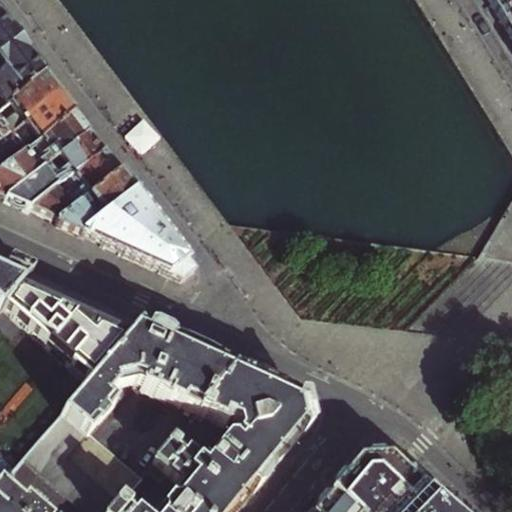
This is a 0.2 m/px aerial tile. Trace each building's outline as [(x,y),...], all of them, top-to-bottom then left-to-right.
[(511,0),(486,0),(507,32),(511,39),(511,0)] [(0,77),(26,55),(10,34),(0,20),(0,77)] [(36,67),(26,55),(0,77),(0,101),(7,111),(10,108),(44,78),(36,67)] [(51,87),(44,78),(10,108),(17,116),(2,128),(10,138),(58,97),(51,87)] [(65,106),(58,97),(10,138),(25,157),(74,117),(65,106)] [(25,157),(0,178),(0,203),(4,205),(5,202),(6,202),(89,137),(82,128),(74,117),(25,157)] [(0,125),(0,178),(25,157),(10,138),(2,128),(0,125)] [(5,202),(4,205),(18,212),(29,217),(33,214),(104,157),(96,147),(89,137),(6,202),(5,202)] [(104,157),(33,214),(46,220),(58,226),(90,202),(120,178),(112,167),(104,157)] [(127,187),(120,178),(90,202),(58,226),(56,228),(69,234),(81,240),(105,222),(135,197),(127,187)] [(195,274),(135,197),(105,222),(81,240),(129,262),(180,285),(195,274)] [(0,267),(0,315),(1,314),(30,281),(0,267)] [(42,287),(30,281),(1,314),(88,389),(138,331),(124,324),(99,313),(61,295),(42,287)] [(138,331),(88,389),(69,411),(64,417),(88,438),(67,462),(118,507),(139,482),(89,438),(132,389),(181,411),(181,409),(197,416),(233,374),(213,365),(190,354),(151,337),(138,331)] [(240,511),(276,470),(308,431),(302,406),(233,374),(197,416),(228,430),(230,424),(238,428),(240,438),(235,445),(226,445),(202,474),(169,448),(147,473),(160,484),(165,478),(181,491),(163,511),(124,511),(118,507),(113,511),(240,511)] [(0,489),(24,463),(64,417),(69,411),(39,385),(36,390),(31,388),(28,387),(25,388),(21,390),(18,393),(0,413),(0,489)] [(64,417),(24,463),(80,511),(113,511),(118,507),(67,462),(88,438),(64,417)] [(400,511),(419,492),(389,463),(388,462),(358,464),(317,511),(400,511)] [(400,511),(438,511),(436,509),(419,492),(400,511)] [(0,502),(0,511),(18,511),(8,503),(5,506),(0,502)]
